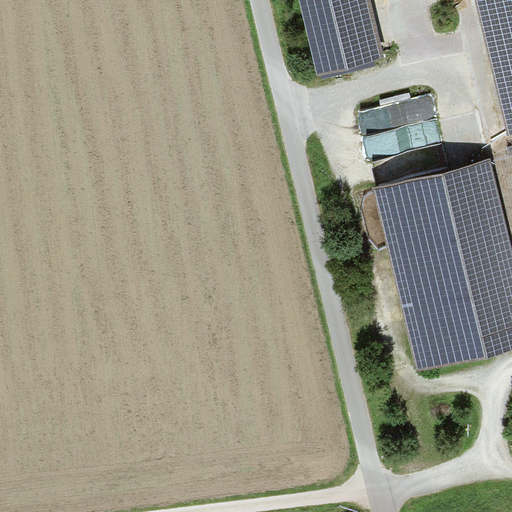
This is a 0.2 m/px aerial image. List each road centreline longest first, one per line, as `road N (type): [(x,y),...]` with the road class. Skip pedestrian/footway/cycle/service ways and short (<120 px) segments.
road 1 (unclassified): [(252,0),(382,511)]
road 2 (track): [(203,511),(511,467)]
